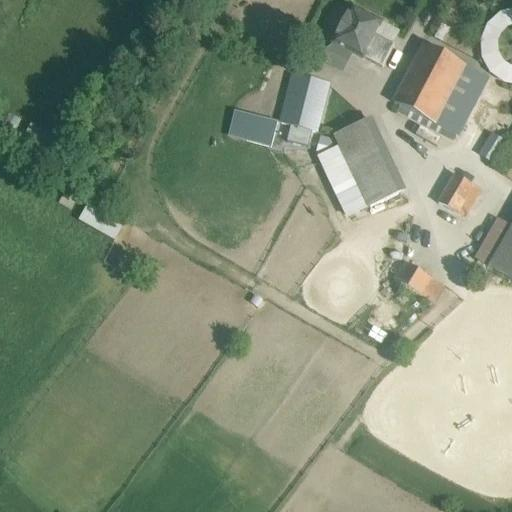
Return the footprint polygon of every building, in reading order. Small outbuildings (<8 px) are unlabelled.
[(382,24),(353,9),(334,45),(363,61),(364,59),(383,69),(395,46),(376,36),(382,24)] [(466,66),(426,45),(395,104),(401,107),(435,125),(466,66)] [(466,66),(435,125),(457,136),(488,78),(466,66)] [(329,86),(294,77),(282,125),(316,133),(329,86)] [(435,125),(401,107),(398,112),(454,141),(457,136),(435,125)] [(278,123),(253,117),(247,142),(272,148),(278,123)] [(370,120),(337,136),(354,172),(388,156),(370,120)] [(492,162),(506,143),(494,135),(480,154),(492,162)] [(388,156),(354,172),(371,208),(405,192),(388,156)] [(474,187),(455,176),(439,204),(458,215),(474,187)] [(474,187),(458,215),(465,219),(480,191),(474,187)] [(115,241),(124,225),(88,205),(79,221),(115,241)] [(511,229),(500,222),(478,262),(492,269),(511,233),(511,229)] [(511,233),(492,269),(511,281),(511,233)] [(434,279),(405,263),(394,281),(422,297),(434,279)]
